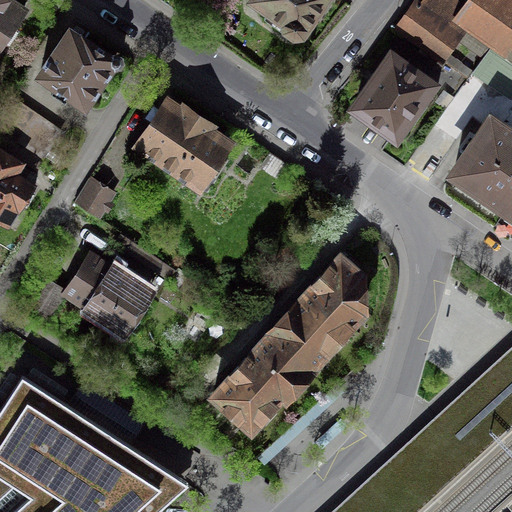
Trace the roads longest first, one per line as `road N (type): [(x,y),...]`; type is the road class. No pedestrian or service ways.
road 1 (residential): [(294,511),(387,416),(429,281),(429,219)]
road 2 (residential): [(109,0),(286,120)]
road 3 (residential): [(286,120),(429,219)]
road 4 (residential): [(384,0),(286,120)]
